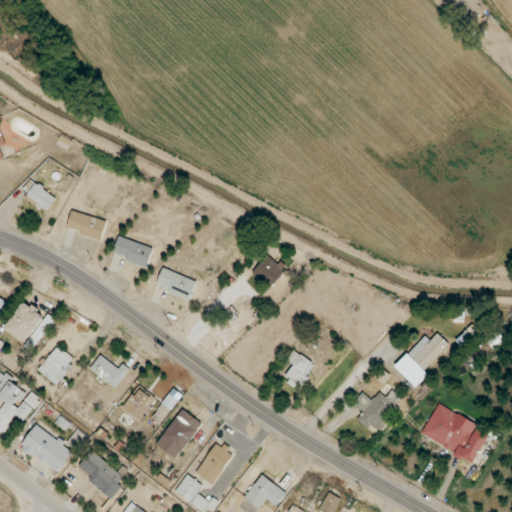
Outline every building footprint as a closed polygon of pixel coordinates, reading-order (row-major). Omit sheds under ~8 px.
[(57,198),(36,183),(26,197),(46,212),(57,198)] [(68,231),(103,238),(107,219),(71,212),(68,231)] [(154,248),(119,236),(113,255),(148,266),(154,248)] [(270,287),(286,270),(269,254),(253,272),(270,287)] [(156,286),(191,299),(198,281),(163,268),(156,286)] [(0,308),(3,310),(8,300),(0,295),(0,308)] [(222,358),(241,334),(233,329),(231,332),(222,325),(205,345),(222,358)] [(409,354),(426,370),(450,345),(438,333),(431,341),(426,336),(409,354)] [(76,359),(56,346),(46,362),(44,360),(37,371),(59,385),(76,359)] [(300,389),(315,363),(294,350),(287,361),(295,365),(286,380),(300,389)] [(415,388),(429,376),(409,353),(395,366),(415,388)] [(123,363),(119,369),(101,355),(90,370),(116,389),(130,369),(123,363)] [(0,409),(0,431),(2,433),(15,417),(23,423),(41,400),(30,391),(29,393),(0,370),(0,397),(6,402),(0,409)] [(154,396),(136,388),(125,412),(143,420),(154,396)] [(402,397),(392,390),(387,397),(379,392),(373,400),(362,392),(354,404),(364,411),(357,420),(369,428),(371,424),(381,432),(399,407),(396,405),(402,397)] [(153,417),(159,422),(173,405),(166,400),(153,417)] [(463,446),(476,424),(439,403),(422,434),(453,451),(458,443),(463,446)] [(203,424),(184,409),(157,444),(176,458),(203,424)] [(58,473),(73,452),(64,446),(65,444),(38,424),(21,446),(58,473)] [(460,445),(455,455),(474,465),(489,436),(476,429),(466,448),(460,445)] [(213,484),(234,454),(217,442),(196,473),(213,484)] [(127,477),(91,451),(77,470),(113,496),(127,477)] [(175,494),(205,511),(211,511),(219,501),(213,498),(211,502),(198,494),(203,485),(187,475),(175,494)] [(267,499),(277,506),(287,493),(262,475),(245,498),(260,509),(267,499)] [(334,511),(342,500),(330,492),(319,509),(324,511),(334,511)]
